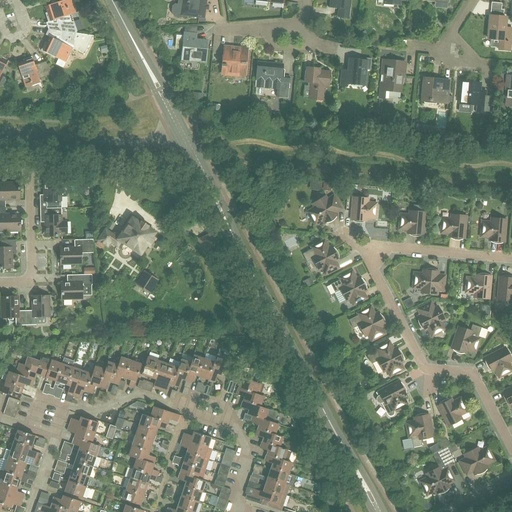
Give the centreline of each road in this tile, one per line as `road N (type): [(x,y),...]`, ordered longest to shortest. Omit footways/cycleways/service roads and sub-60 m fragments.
road 1 (residential): [(511,451),(470,377),(424,369),(365,248),(511,260)]
road 2 (tertiary): [(377,511),(214,197)]
road 3 (residential): [(233,511),(250,457),(238,427),(140,395),(90,414),(66,406)]
road 4 (tertiary): [(179,130),(122,146),(31,137)]
road 5 (residential): [(0,284),(31,279),(30,170)]
